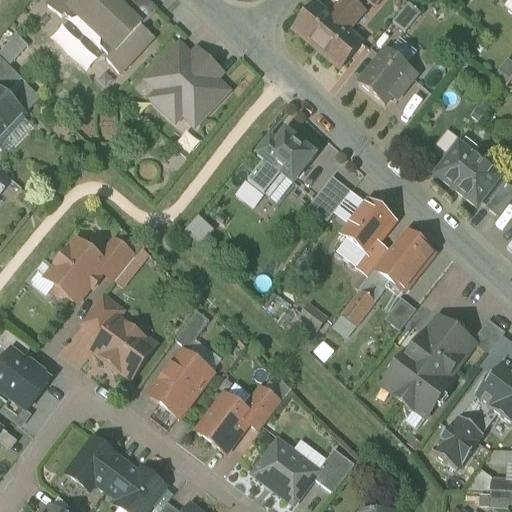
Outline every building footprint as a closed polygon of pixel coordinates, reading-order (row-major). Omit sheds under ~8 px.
[(56,0),(48,9),(62,21),(65,17),(77,26),(101,49),(111,60),(107,63),(119,77),(154,40),(141,29),(156,15),(140,0),(56,0)] [(316,8),(294,34),(317,53),(355,7),(346,0),(345,0),(329,19),(316,8)] [(363,0),(375,10),(383,0),(363,0)] [(355,7),(317,53),(340,72),(362,46),(348,35),(365,15),(355,7)] [(408,7),(393,25),(405,35),(421,16),(408,7)] [(191,58),(180,48),(146,85),(157,95),(148,105),(176,130),(183,123),(195,134),(230,96),(220,87),(227,78),(197,51),(191,58)] [(417,78),(386,53),(359,87),(385,108),(392,100),(396,104),(417,78)] [(22,82),(0,60),(0,94),(6,100),(22,82)] [(0,142),(24,117),(6,100),(0,94),(0,142)] [(286,135),(279,143),(274,139),(258,160),(265,166),(248,186),(254,191),(255,190),(265,199),(281,178),(293,187),(315,159),(286,135)] [(471,159),(469,162),(457,152),(436,180),(477,212),(500,182),(471,159)] [(0,197),(11,183),(0,173),(0,197)] [(332,182),(316,202),(334,217),(350,196),(332,182)] [(511,191),(505,186),(486,211),(499,221),(511,202),(511,191)] [(228,189),(217,202),(226,210),(237,196),(228,189)] [(334,217),(316,202),(310,210),(328,224),(334,217)] [(369,205),(342,239),(369,259),(395,226),(369,205)] [(376,271),(375,273),(391,286),(405,296),(435,258),(405,234),(376,271)] [(100,263),(76,244),(46,282),(55,290),(57,301),(68,300),(77,307),(96,284),(94,282),(98,278),(106,268),(100,263)] [(135,261),(115,246),(100,263),(106,268),(98,278),(112,290),(135,261)] [(365,262),(347,285),(359,294),(375,273),(376,271),(365,262)] [(375,273),(359,294),(360,295),(341,319),(356,331),(391,286),(375,273)] [(104,300),(81,328),(101,344),(117,322),(118,323),(124,316),(104,300)] [(416,314),(401,303),(385,324),(400,335),(416,314)] [(197,316),(175,345),(188,354),(210,325),(197,316)] [(439,321),(428,336),(426,335),(412,355),(409,353),(383,388),(395,398),(394,399),(413,414),(414,412),(427,421),(453,385),(449,382),(474,348),(475,348),(472,346),(439,321)] [(118,323),(117,322),(101,344),(93,355),(106,364),(107,368),(115,374),(119,374),(132,383),(153,354),(152,353),(151,348),(118,323)] [(506,336),(488,323),(472,346),(475,348),(474,348),(488,359),(506,336)] [(32,351),(6,332),(0,340),(0,349),(11,357),(12,356),(22,364),(32,351)] [(22,364),(12,356),(11,357),(0,371),(0,394),(10,403),(22,411),(27,415),(49,384),(43,379),(44,378),(30,367),(29,369),(22,364)] [(211,378),(182,356),(150,400),(179,422),(211,378)] [(511,374),(505,369),(480,403),(511,426),(511,374)] [(261,393),(245,415),(251,420),(246,426),(259,436),(281,408),(261,393)] [(225,400),(198,436),(226,457),(242,436),(240,434),(246,426),(251,420),(245,415),(225,400)] [(22,411),(10,403),(0,417),(12,425),(22,411)] [(458,476),(483,441),(458,422),(432,458),(458,476)] [(94,443),(67,478),(90,495),(95,487),(116,460),(94,443)] [(318,476),(277,445),(253,478),(294,509),(314,483),(319,476),(318,476)] [(334,454),(318,476),(319,476),(314,483),(333,498),(354,469),(334,454)] [(116,460),(95,487),(107,496),(128,469),(116,460)] [(128,469),(107,496),(119,505),(140,478),(128,469)] [(119,505),(116,509),(120,511),(149,511),(165,491),(143,474),(140,478),(119,505)] [(509,484),(492,483),(491,497),(511,498),(511,488),(509,488),(509,484)] [(511,498),(491,497),(490,511),(496,511),(507,511),(508,508),(511,508),(511,498)]
